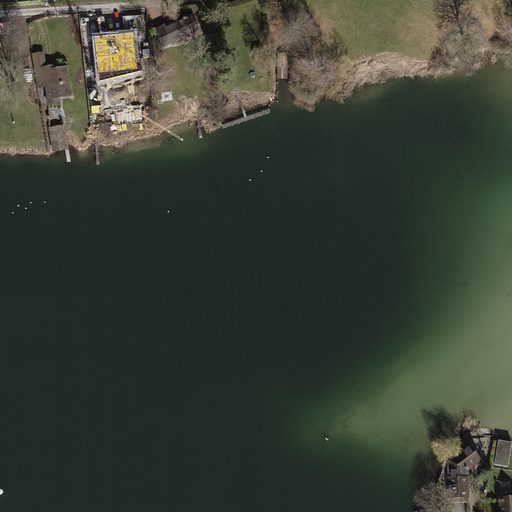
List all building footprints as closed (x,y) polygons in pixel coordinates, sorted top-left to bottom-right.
[(193,17),(157,34),(166,52),(202,34),(193,17)] [(119,66),(116,37),(88,40),(91,69),(119,66)] [(52,103),(74,99),(69,70),(47,74),(52,103)] [(70,151),(66,127),(52,130),(55,153),(65,152),(69,151),(70,151)] [(511,444),(497,442),(493,467),(508,469),(511,444)] [(481,459),(469,445),(449,461),(448,476),(457,496),(469,495),(468,471),(481,459)] [(511,511),(511,500),(496,501),(497,511),(511,511)]
